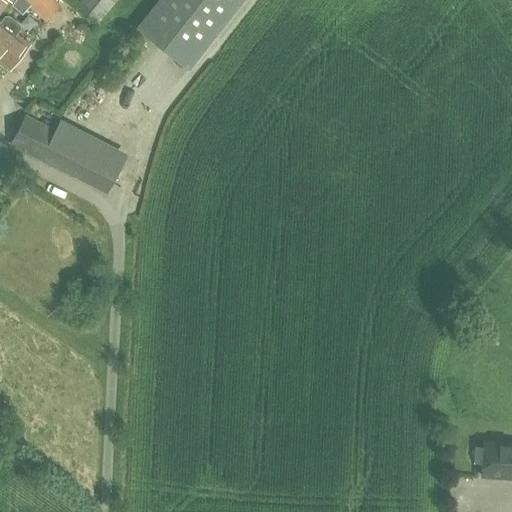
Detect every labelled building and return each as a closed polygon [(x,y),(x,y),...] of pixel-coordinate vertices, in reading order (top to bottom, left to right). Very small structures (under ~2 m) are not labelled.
[(0,0),(0,10),(7,1),(11,5),(15,0),(0,0)] [(23,0),(46,21),(61,5),(55,0),(23,0)] [(97,24),(117,0),(79,0),(75,5),(97,24)] [(162,0),(139,29),(188,68),(242,0),(162,0)] [(0,62),(10,70),(31,44),(18,34),(22,28),(21,24),(9,15),(5,15),(1,20),(0,19),(0,62)] [(128,153),(61,118),(55,129),(26,114),(9,144),(94,188),(107,194),(128,153)] [(511,479),(511,441),(483,439),(480,477),(511,479)]
